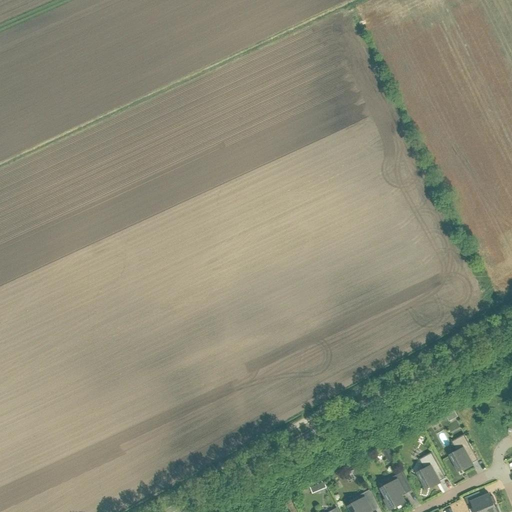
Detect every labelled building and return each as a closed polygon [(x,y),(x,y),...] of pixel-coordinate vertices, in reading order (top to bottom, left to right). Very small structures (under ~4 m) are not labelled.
[(454,411),(446,416),(449,421),(457,417),(454,411)] [(451,442),(457,452),(450,456),(459,471),(478,460),(464,435),(451,442)] [(384,451),(390,463),(396,459),(390,448),(384,451)] [(419,460),(424,470),(418,474),(426,489),(446,478),(432,453),(419,460)] [(354,472),(356,475),(358,474),(354,467),(347,471),(349,475),(354,472)] [(410,490),(401,475),(392,480),(393,483),(382,490),(387,500),(385,501),(390,509),(396,506),(397,506),(404,502),(400,495),(410,490)] [(369,511),(377,508),(369,492),(359,498),(361,501),(349,507),(351,511),(369,511)] [(473,508),(474,511),(479,511),(494,506),(493,504),(496,503),(493,496),(490,497),(489,494),(488,494),(489,495),(479,499),(477,493),(465,498),(470,509),(473,508)]
